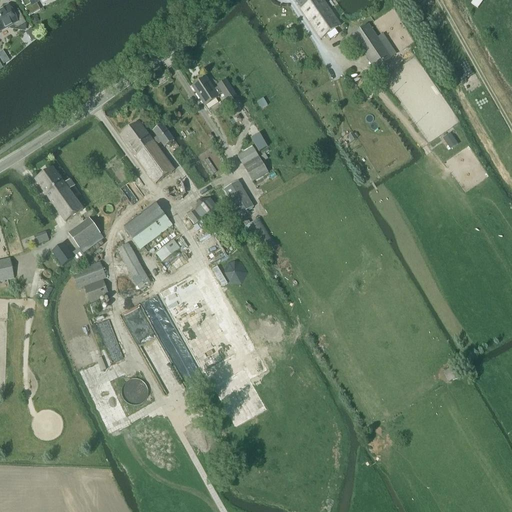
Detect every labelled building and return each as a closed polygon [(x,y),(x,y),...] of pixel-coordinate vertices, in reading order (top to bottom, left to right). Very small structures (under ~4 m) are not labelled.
[(35,3),(41,0),(23,0),(20,2),(28,17),(40,11),(35,3)] [(322,0),(293,0),(307,20),(327,6),(322,0)] [(341,27),(327,6),(307,20),(321,40),(341,27)] [(18,12),(12,15),(7,7),(0,10),(0,31),(11,26),(14,30),(25,24),(18,12)] [(33,25),(39,22),(35,15),(29,18),(33,25)] [(368,25),(352,36),(374,70),(391,59),(390,58),(380,43),(368,25)] [(385,40),(380,43),(390,58),(395,55),(385,40)] [(219,88),(214,91),(206,79),(192,88),(205,107),(218,99),(218,98),(223,94),(228,102),(235,97),(226,82),(218,87),(219,88)] [(151,141),(139,124),(121,137),(135,157),(155,185),(173,172),(159,152),(174,141),(168,133),(162,125),(152,132),(156,137),(151,141)] [(267,148),(259,134),(251,139),(259,153),(267,148)] [(252,183),(268,174),(253,148),(237,158),(252,183)] [(69,190),(74,187),(69,180),(64,184),(51,169),(34,180),(65,223),(84,210),(69,190)] [(252,208),(242,190),(237,182),(224,190),(239,216),(252,208)] [(217,208),(209,199),(199,201),(194,212),(188,216),(195,226),(201,221),(213,220),(217,208)] [(170,224),(155,204),(123,229),(139,251),(144,248),(150,244),(174,225),(172,223),(170,224)] [(260,256),(276,247),(260,218),(244,228),(260,256)] [(79,250),(100,235),(89,219),(68,235),(79,250)] [(62,268),(74,259),(64,244),(58,248),(52,253),(62,268)] [(150,285),(130,248),(128,245),(116,251),(139,291),(150,285)] [(0,282),(13,280),(9,260),(0,261),(0,282)] [(103,281),(106,280),(99,263),(71,274),(77,291),(84,288),(89,304),(109,297),(106,289),(103,281)] [(448,383),(459,377),(454,367),(443,373),(448,383)]
